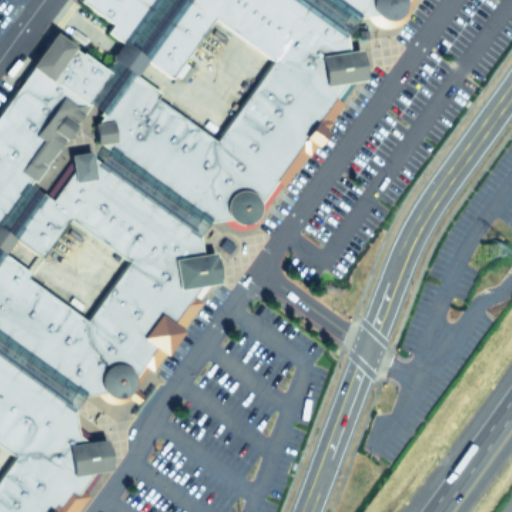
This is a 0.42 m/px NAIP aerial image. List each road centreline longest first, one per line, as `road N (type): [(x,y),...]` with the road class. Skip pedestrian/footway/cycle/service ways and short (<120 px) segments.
road 1 (secondary): [(299,511),(404,245),(511,85)]
road 2 (motorway): [(511,401),(430,511)]
